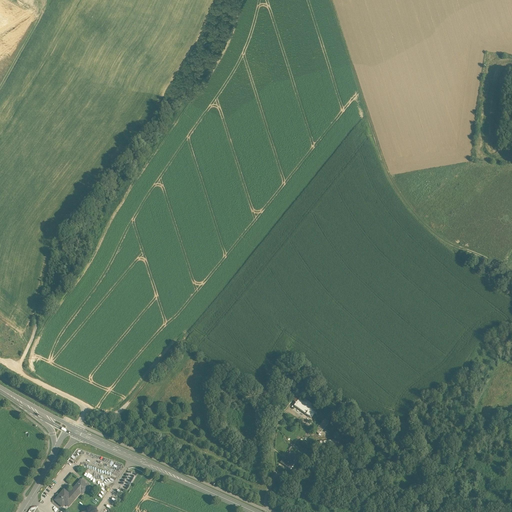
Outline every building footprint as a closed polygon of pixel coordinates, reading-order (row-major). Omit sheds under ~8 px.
[(296,403),(301,397),(295,392),(291,398),(296,403)] [(314,406),(301,397),(296,403),(294,405),(311,418),(315,412),(318,414),(320,411),(317,409),(319,407),(315,405),(314,406)] [(326,418),(315,431),(319,434),(330,422),(326,418)] [(347,439),(320,441),(321,452),(348,450),(347,439)] [(290,451),(285,459),(284,457),(281,462),(286,466),(291,470),(295,463),(293,462),(297,456),(290,451)] [(81,481),(75,488),(81,493),(82,494),(88,487),(81,481)] [(69,495),(64,491),(55,501),(62,506),(64,504),(69,507),(81,493),(75,488),(69,495)]
